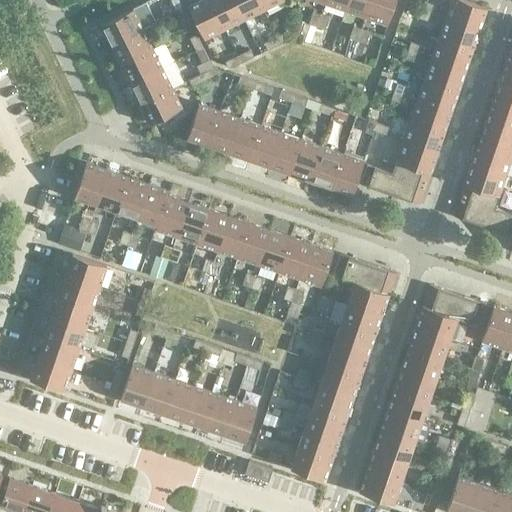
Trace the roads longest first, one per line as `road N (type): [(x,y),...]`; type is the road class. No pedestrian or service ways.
road 1 (residential): [(164,469),(0,412)]
road 2 (residential): [(286,511),(164,469)]
